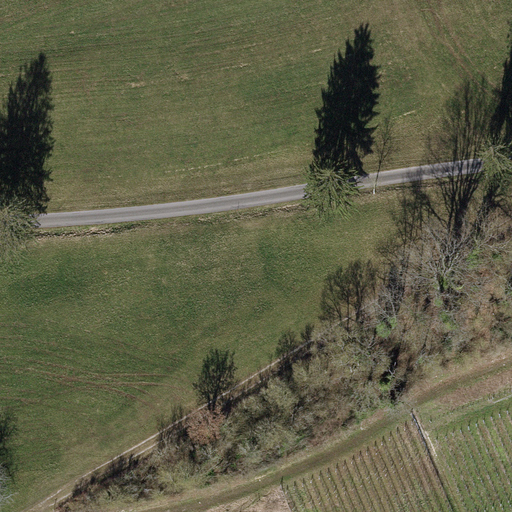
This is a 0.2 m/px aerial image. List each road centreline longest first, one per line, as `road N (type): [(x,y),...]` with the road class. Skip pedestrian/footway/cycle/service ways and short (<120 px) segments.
road 1 (track): [(511,219),(36,511)]
road 2 (track): [(0,221),(195,207),(511,162)]
road 3 (track): [(511,359),(264,477),(147,511)]
